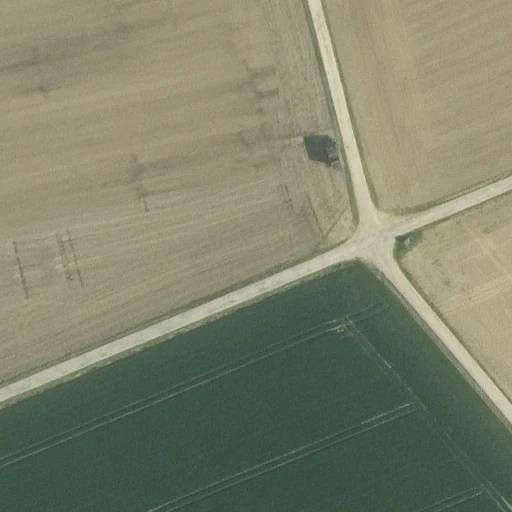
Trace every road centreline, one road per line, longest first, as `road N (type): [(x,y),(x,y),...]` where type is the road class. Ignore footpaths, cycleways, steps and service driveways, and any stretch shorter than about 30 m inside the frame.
road 1 (unclassified): [(372,239),(0,393)]
road 2 (track): [(312,0),(372,239)]
road 3 (unclassified): [(511,413),(372,239)]
road 4 (unclassified): [(511,181),(372,239)]
